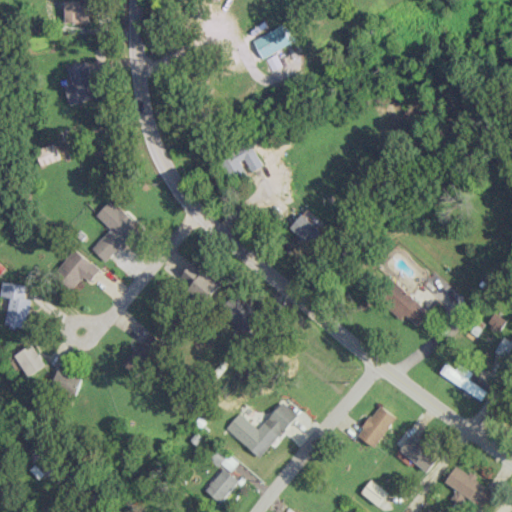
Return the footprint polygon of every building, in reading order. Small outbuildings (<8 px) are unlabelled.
[(89,0),(83,0),(65,0),(66,22),(90,21),(89,0)] [(292,44),(284,25),(254,38),(263,57),(292,44)] [(266,57),(271,71),(282,66),(276,53),(266,57)] [(69,66),(73,82),(65,84),(70,104),(98,96),(89,61),(69,66)] [(263,163),(250,142),(221,160),(234,181),(263,163)] [(110,227),(91,248),(105,261),(138,226),(110,199),(96,214),(110,227)] [(289,226),(311,247),(324,234),(302,213),(289,226)] [(84,276),(89,280),(99,270),(78,250),(57,272),(73,287),(84,276)] [(218,285),(192,262),(180,276),(205,299),(218,285)] [(416,325),(428,311),(393,280),(378,298),(400,317),(404,314),(416,325)] [(26,285),(2,281),(0,293),(0,295),(10,297),(5,325),(26,328),(30,298),(24,297),(26,285)] [(246,332),(259,313),(238,299),(225,318),(246,332)] [(122,361),(135,375),(165,348),(151,333),(122,361)] [(45,366),(32,345),(16,355),(28,376),(45,366)] [(439,375),(483,397),(487,389),(468,380),(473,370),(459,363),(456,369),(445,363),(439,375)] [(78,392),(83,376),(59,369),(54,384),(78,392)] [(227,427),(260,457),(298,414),(283,401),(259,428),(240,412),(227,427)] [(358,434),(375,446),(396,416),(379,404),(358,434)] [(400,449),(427,471),(440,454),(413,433),(400,449)] [(30,469),(41,480),(59,462),(41,444),(29,457),(35,463),(30,469)] [(495,491),(476,480),(478,477),(456,464),(445,484),(486,507),(495,491)] [(222,502),(240,480),(225,467),(206,489),(222,502)] [(361,492),(377,504),(387,491),(371,479),(361,492)]
